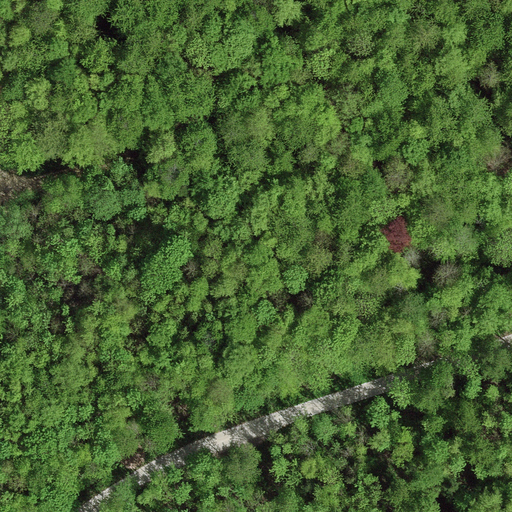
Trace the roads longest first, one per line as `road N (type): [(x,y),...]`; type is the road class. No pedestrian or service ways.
road 1 (unclassified): [(85,511),(214,442),(511,342)]
road 2 (track): [(340,0),(171,139),(82,172),(0,185)]
